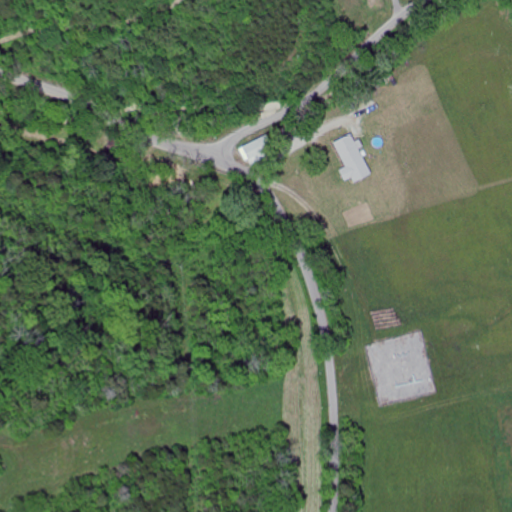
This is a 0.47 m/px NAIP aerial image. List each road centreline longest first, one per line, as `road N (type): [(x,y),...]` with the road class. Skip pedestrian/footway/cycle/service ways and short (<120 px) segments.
road 1 (secondary): [(0,71),(156,141),(228,163),(257,180),(289,216),(319,293),(331,364),(333,511)]
road 2 (residential): [(203,152),(305,101),(425,0)]
